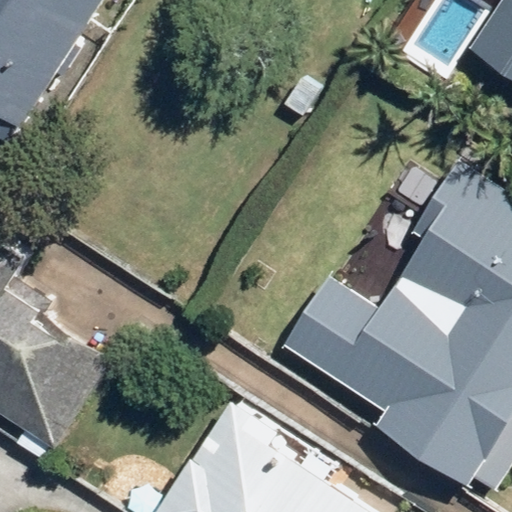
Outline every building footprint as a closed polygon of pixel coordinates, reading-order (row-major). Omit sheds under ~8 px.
[(0,0),(0,131),(9,137),(97,0),(0,0)] [(462,34),(411,1),(387,38),(438,71),(462,34)] [(458,162),(385,116),(339,189),(411,235),(458,162)] [(118,346),(13,284),(29,255),(0,238),(0,409),(59,444),(118,346)] [(511,306),(474,282),(460,307),(446,298),(413,352),(402,347),(369,402),(483,477),(488,472),(507,485),(511,478),(511,306)] [(242,390),(167,508),(172,511),(407,511),(283,433),(289,419),(242,390)]
